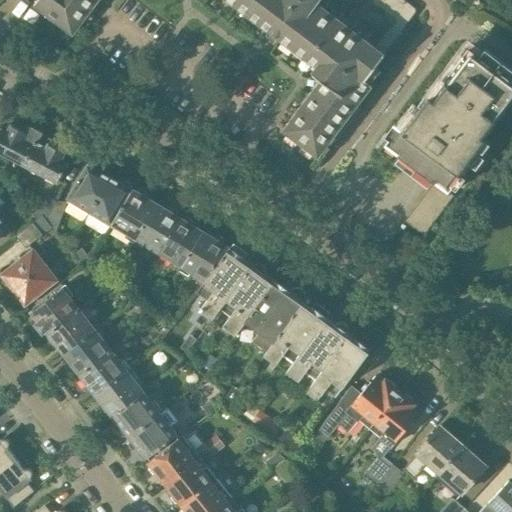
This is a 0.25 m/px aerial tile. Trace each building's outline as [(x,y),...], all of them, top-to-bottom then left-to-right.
[(36,0),(34,2),(34,3),(47,12),(73,32),(97,0),(36,0)] [(239,0),(236,4),(319,66),(329,51),(367,79),(386,53),(375,44),(317,1),(317,0),(239,0)] [(375,44),(386,53),(417,11),(417,7),(406,0),(366,0),(393,20),(375,44)] [(450,193),(451,192),(462,177),(480,154),(485,157),(505,131),(497,125),(511,105),(511,47),(496,35),(491,42),(479,33),(443,79),(436,74),(384,142),(435,181),(450,193)] [(372,83),(367,79),(329,51),(319,66),(313,73),(322,80),(285,131),(318,156),(372,83)] [(0,152),(25,165),(41,132),(29,126),(26,131),(11,124),(7,132),(0,128),(0,152)] [(54,139),(41,132),(25,165),(59,183),(69,164),(61,160),(66,152),(51,144),(54,139)] [(68,198),(92,212),(111,177),(88,164),(68,198)] [(134,190),(111,177),(92,212),(113,225),(134,190)] [(450,193),(435,181),(405,221),(424,235),(454,195),(451,192),(450,193)] [(157,204),(134,190),(113,225),(136,239),(157,204)] [(41,205),(50,214),(57,202),(47,196),(41,205)] [(57,233),(68,201),(57,202),(50,214),(46,219),(57,233)] [(180,218),(157,204),(136,239),(159,253),(180,218)] [(41,205),(31,213),(37,220),(43,215),(46,219),(50,214),(41,205)] [(204,232),(180,218),(159,253),(182,266),(204,232)] [(0,239),(9,232),(0,219),(0,239)] [(34,222),(16,236),(26,248),(43,234),(34,222)] [(205,280),(229,247),(204,232),(182,266),(205,280)] [(231,244),(230,247),(229,247),(205,280),(196,292),(206,299),(199,310),(212,320),(220,309),(253,263),(246,258),(247,256),(244,249),(238,245),(231,244)] [(1,274),(17,293),(16,297),(21,303),(24,303),(26,305),(59,280),(33,248),(23,256),(22,256),(15,262),(1,274)] [(88,272),(96,266),(91,259),(82,265),(88,272)] [(275,279),(267,274),(266,266),(260,262),(253,263),(220,309),(230,316),(222,327),(235,336),(245,322),(275,279)] [(121,265),(114,274),(120,278),(126,269),(121,265)] [(251,341),(266,351),(305,301),(307,299),(306,298),(306,296),(306,295),(305,292),(304,291),(302,289),(301,288),(299,287),(297,287),(296,287),(293,287),(291,288),(290,288),(289,289),(275,279),(245,322),(258,331),(251,341)] [(47,330),(49,333),(80,308),(70,295),(73,293),(66,284),(32,311),(39,320),(36,322),(44,332),(47,330)] [(312,306),(305,301),(266,351),(262,356),(270,361),(265,367),(271,371),(283,355),(292,363),(327,317),(328,315),(326,308),(320,303),(313,304),(312,306)] [(96,329),(80,308),(49,333),(50,334),(48,337),(54,345),(58,344),(65,354),(96,329)] [(316,378),(350,333),(350,332),(349,325),(343,320),(334,322),(327,317),(292,363),(285,372),(299,382),(307,371),(316,378)] [(112,349),(96,329),(65,354),(71,362),(70,365),(76,373),(79,372),(81,374),(112,349)] [(326,390),(336,397),(371,349),(373,347),(370,340),(364,336),(357,335),(355,337),(350,333),(316,378),(305,393),(317,402),(326,390)] [(124,365),(112,349),(81,374),(81,375),(80,378),(86,385),(89,385),(97,395),(128,370),(139,361),(136,356),(124,365)] [(204,364),(211,368),(218,359),(211,354),(204,364)] [(111,413),(114,416),(145,391),(128,370),(97,395),(104,404),(102,407),(108,414),(111,413)] [(399,393),(395,390),(397,389),(396,384),(391,380),(385,380),(384,381),(377,375),(362,393),(357,398),(347,410),(337,423),(339,424),(349,432),(364,414),(374,423),(399,393)] [(337,423),(347,410),(357,398),(362,393),(352,385),(315,436),(323,443),(339,424),(337,423)] [(224,399),(235,407),(243,392),(233,386),(224,399)] [(161,412),(145,391),(114,416),(120,425),(118,430),(123,436),(129,435),(130,437),(161,412)] [(392,448),(422,411),(414,405),(415,404),(414,399),(408,394),(403,394),(402,395),(399,393),(374,423),(385,432),(380,438),(371,448),(376,451),(377,457),(365,472),(378,483),(393,464),(384,457),(392,448)] [(209,414),(219,407),(212,399),(202,407),(209,414)] [(245,414),(252,419),(259,409),(252,404),(245,414)] [(161,412),(130,437),(131,438),(128,444),(134,450),(139,449),(146,458),(178,434),(172,426),(179,420),(168,407),(161,412)] [(264,427),(271,417),(260,409),(253,419),(264,427)] [(418,476),(429,464),(439,473),(464,445),(440,425),(405,466),(418,476)] [(286,443),(293,433),(283,426),(276,436),(286,443)] [(149,468),(154,474),(158,473),(165,483),(200,456),(183,434),(149,462),(150,464),(149,468)] [(0,470),(17,458),(9,447),(9,446),(10,445),(11,444),(11,442),(10,441),(10,440),(9,439),(8,438),(7,438),(6,437),(4,438),(3,438),(2,439),(0,440),(0,470)] [(214,455),(225,445),(221,439),(209,449),(214,455)] [(487,465),(464,445),(439,473),(463,494),(487,465)] [(277,452),(265,462),(272,470),(275,468),(287,458),(277,452)] [(182,504),(217,477),(200,456),(165,483),(173,493),(172,497),(176,503),(180,502),(182,504)] [(25,468),(17,458),(0,470),(0,484),(16,505),(35,490),(28,480),(32,477),(33,476),(33,475),(34,473),(34,472),(34,471),(33,470),(32,469),(31,468),(30,467),(29,467),(28,467),(26,468),(25,468)] [(287,458),(275,468),(285,481),(298,471),(287,458)] [(393,464),(378,483),(389,492),(404,474),(393,464)] [(215,511),(234,498),(217,477),(182,504),(184,506),(182,510),(183,511),(215,511)] [(511,511),(511,483),(509,481),(480,511),(511,511)] [(461,511),(465,508),(454,497),(440,511),(461,511)] [(242,508),(234,498),(215,511),(246,511),(243,507),(242,508)]
